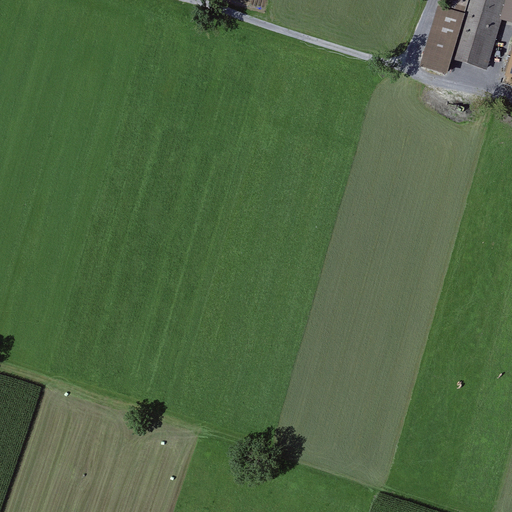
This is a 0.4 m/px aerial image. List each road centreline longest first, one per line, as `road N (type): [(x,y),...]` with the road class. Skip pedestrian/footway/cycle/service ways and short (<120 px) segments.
road 1 (track): [(451,511),(0,369)]
road 2 (track): [(511,101),(191,0)]
